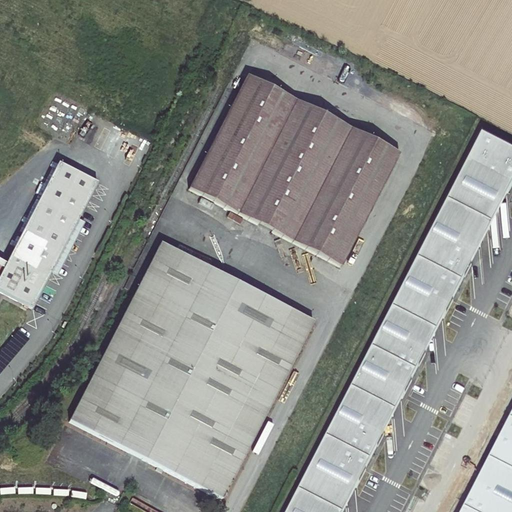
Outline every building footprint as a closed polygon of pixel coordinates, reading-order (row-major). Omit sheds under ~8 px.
[(340,269),(396,155),(232,74),(176,188),(340,269)] [(337,511),(337,507),(348,506),(346,489),(357,488),(385,435),(383,418),(394,417),(392,400),(403,399),(426,354),(424,338),(435,337),(434,320),(444,319),(472,265),(470,249),(481,248),(479,231),(490,230),(489,213),(499,212),(498,195),(508,194),(511,187),(511,150),(483,135),(307,476),(313,479),(296,511),(337,511)] [(50,272),(78,218),(96,184),(59,166),(0,281),(0,292),(31,308),(50,272)] [(498,195),(499,212),(508,194),(498,195)] [(489,213),(490,230),(499,212),(489,213)] [(86,223),(78,218),(50,272),(58,276),(86,223)] [(479,231),(481,248),(490,230),(479,231)] [(68,420),(229,500),(317,323),(156,243),(68,420)] [(470,249),(472,265),(481,248),(470,249)] [(434,320),(435,337),(444,319),(434,320)] [(424,338),(426,354),(435,337),(424,338)] [(392,400),(394,417),(403,399),(392,400)] [(511,511),(511,416),(501,438),(506,448),(492,456),(497,465),(482,474),(462,511),(511,511)] [(383,418),(385,435),(394,417),(383,418)] [(501,438),(492,456),(506,448),(501,438)] [(492,456),(482,474),(497,465),(492,456)] [(346,489),(348,506),(357,488),(346,489)]
